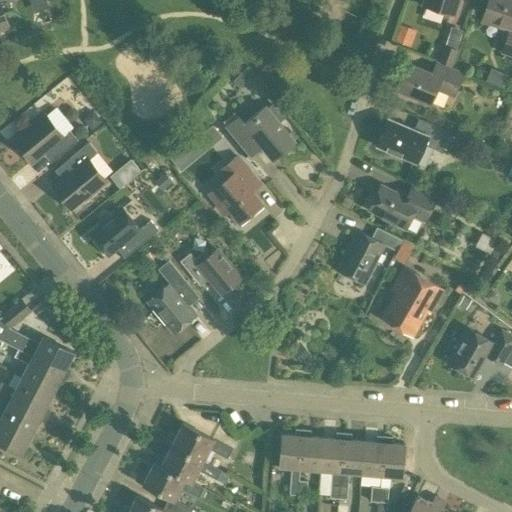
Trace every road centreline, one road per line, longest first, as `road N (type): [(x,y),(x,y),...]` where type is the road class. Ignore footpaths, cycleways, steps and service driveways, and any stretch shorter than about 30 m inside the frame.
road 1 (residential): [(403,0),(338,197),(281,291),(192,365),(181,393)]
road 2 (residential): [(428,417),(181,393)]
road 3 (residential): [(134,389),(122,353),(0,200)]
road 4 (residential): [(74,511),(134,389)]
road 5 (residential): [(428,417),(430,467),(443,483),(499,511)]
